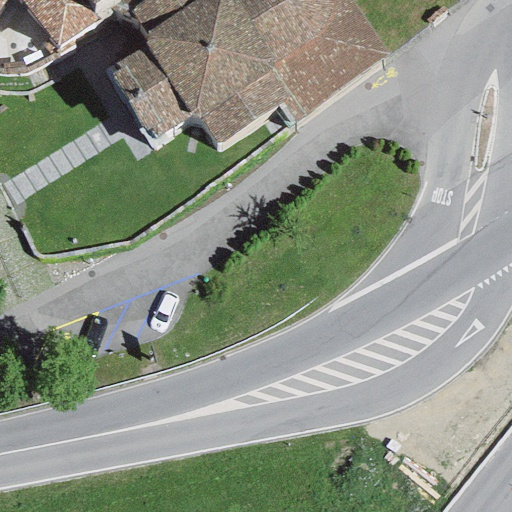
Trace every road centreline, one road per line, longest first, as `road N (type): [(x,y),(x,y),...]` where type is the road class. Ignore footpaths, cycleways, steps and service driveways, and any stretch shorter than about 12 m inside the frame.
road 1 (primary): [(99,435),(321,410),(404,387),(450,355),(479,320),(498,246)]
road 2 (residential): [(511,16),(464,86),(424,240),(389,288),(332,334)]
road 3 (primary): [(332,334),(99,435)]
road 4 (residential): [(498,246),(511,52)]
road 5 (primary): [(498,246),(332,334)]
